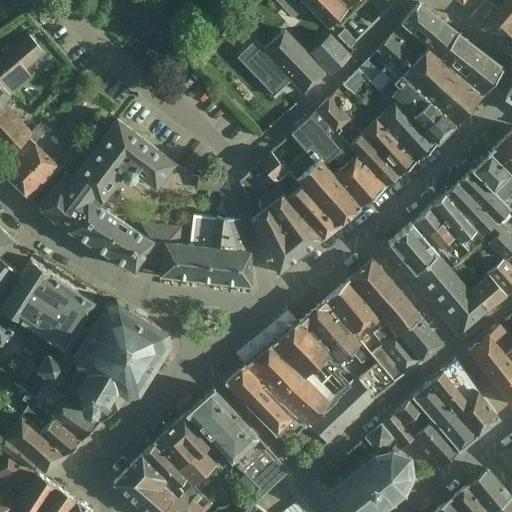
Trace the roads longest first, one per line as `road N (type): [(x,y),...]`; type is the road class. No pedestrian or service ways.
road 1 (residential): [(226,171),(406,0)]
road 2 (residential): [(226,171),(56,0)]
road 3 (residential): [(302,474),(455,345)]
road 4 (residential): [(114,508),(94,488),(97,460),(202,366)]
road 5 (residential): [(360,232),(466,141),(494,100)]
road 6 (residential): [(150,294),(66,252),(27,223),(0,188)]
road 7 (residential): [(455,345),(360,232)]
road 8 (residential): [(302,474),(202,366)]
road 9 (residential): [(278,301),(226,171)]
road 10 (residential): [(150,294),(270,308)]
